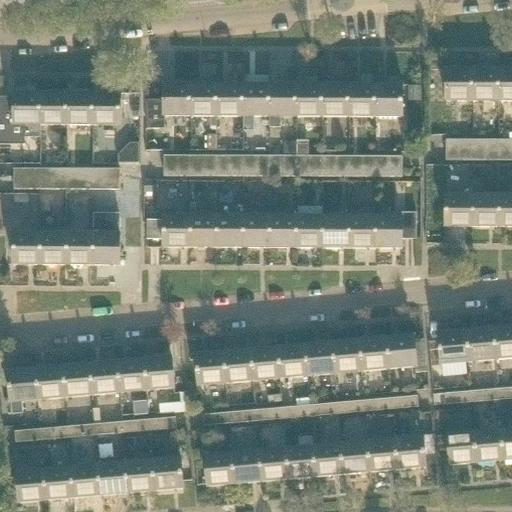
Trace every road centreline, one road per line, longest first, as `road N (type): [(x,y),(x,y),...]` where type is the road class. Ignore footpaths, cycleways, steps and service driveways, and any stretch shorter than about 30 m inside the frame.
road 1 (residential): [(0,331),(511,285)]
road 2 (residential): [(0,38),(197,20)]
road 3 (residential): [(197,20),(344,5)]
